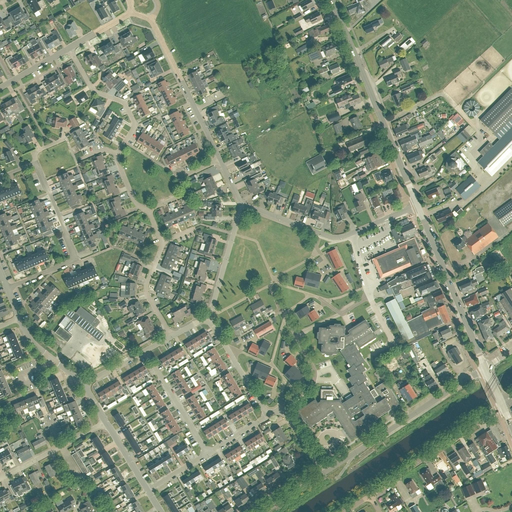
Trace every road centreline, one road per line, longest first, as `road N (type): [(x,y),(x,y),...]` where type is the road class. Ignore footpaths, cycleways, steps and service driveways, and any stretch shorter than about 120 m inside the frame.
road 1 (primary): [(417,203),(331,0)]
road 2 (tertiary): [(323,472),(484,367)]
road 3 (residential): [(6,287),(77,259),(36,163)]
road 4 (primary): [(484,367),(417,203)]
road 5 (unclassified): [(369,495),(502,405)]
road 6 (residential): [(219,158),(151,19)]
road 7 (residential): [(295,334),(369,296),(352,232)]
road 8 (residential): [(117,154),(131,117),(123,102),(89,84),(68,47)]
road 9 (residential): [(171,335),(145,289),(161,242),(147,210)]
road 10 (residential): [(206,453),(144,350)]
